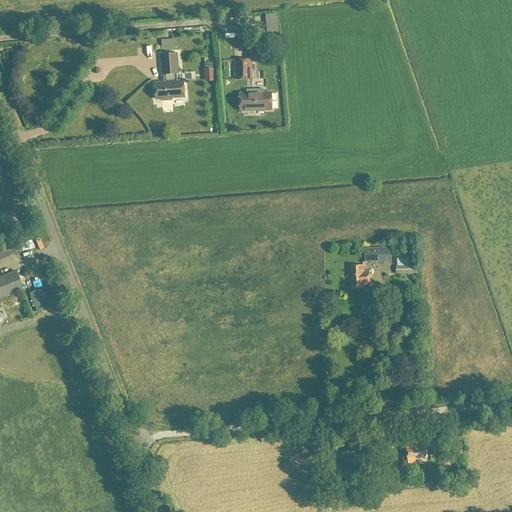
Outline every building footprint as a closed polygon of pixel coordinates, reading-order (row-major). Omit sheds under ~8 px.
[(166,83),(154,84),(155,100),(161,99),(161,101),(171,101),(171,99),(184,98),(183,82),(177,82),(176,74),(178,74),(176,54),(162,55),(163,75),(165,75),(166,83)] [(234,60),(235,80),(252,79),(251,59),(234,60)] [(264,89),(255,90),(256,110),(272,110),(271,93),(264,93),(264,89)] [(256,110),(255,90),(247,90),(247,94),(239,94),(240,111),(256,110)] [(11,242),(0,246),(0,259),(9,256),(15,253),(11,242)] [(365,263),(391,261),(390,248),(364,249),(365,263)] [(396,259),(397,266),(396,266),(396,274),(417,274),(417,266),(412,266),(412,259),(411,259),(411,254),(398,254),(398,259),(396,259)] [(351,289),(362,288),(362,286),(370,286),(369,273),(363,274),(363,265),(350,266),(351,289)] [(0,275),(0,322),(1,322),(0,319),(0,298),(22,290),(14,270),(0,275)] [(444,438),(443,438),(442,438),(441,438),(440,439),(439,439),(439,440),(438,441),(438,442),(438,443),(438,444),(439,445),(439,446),(440,447),(441,447),(442,448),(443,448),(444,448),(445,448),(445,447),(446,447),(447,446),(447,445),(448,445),(448,444),(448,443),(448,442),(447,441),(447,440),(446,440),(446,439),(445,439),(444,438)] [(453,441),(455,455),(462,454),(461,440),(453,441)] [(414,442),(406,442),(407,465),(416,464),(416,459),(421,459),(421,461),(426,460),(425,445),(415,445),(414,442)] [(435,455),(437,472),(447,471),(447,469),(452,469),(450,453),(435,455)]
